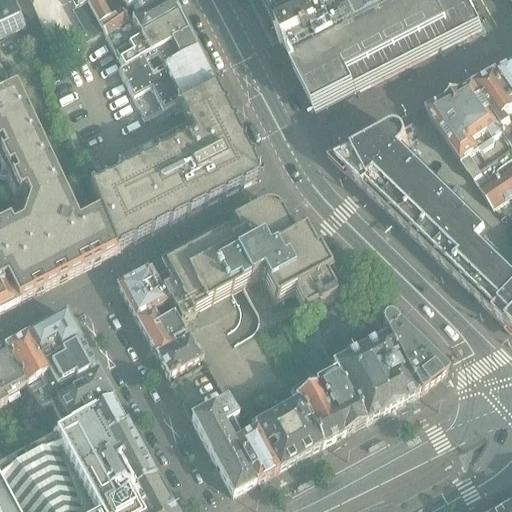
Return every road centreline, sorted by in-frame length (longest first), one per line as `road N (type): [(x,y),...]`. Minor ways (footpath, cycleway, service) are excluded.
road 1 (tertiary): [(511,404),(302,175)]
road 2 (residential): [(202,511),(83,291)]
road 3 (residential): [(83,291),(302,175)]
road 4 (residential): [(302,175),(511,60)]
road 5 (tertiary): [(511,407),(311,511)]
road 6 (tertiary): [(302,175),(211,0)]
